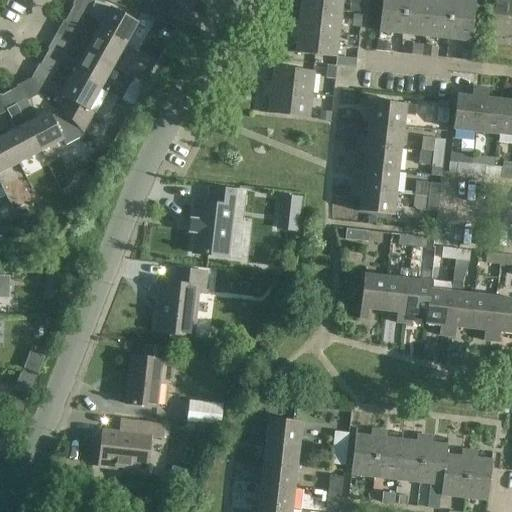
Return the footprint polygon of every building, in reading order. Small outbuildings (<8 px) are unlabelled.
[(145,0),(143,7),(180,22),(192,1),(189,0),(145,0)] [(341,11),(342,0),(302,0),(302,7),(341,11)] [(350,0),(349,12),(361,13),(362,0),(350,0)] [(382,0),(379,31),(402,34),(405,0),(382,0)] [(405,0),(402,34),(425,37),(429,0),(405,0)] [(448,39),(452,0),(429,0),(425,37),(448,39)] [(471,42),(476,2),(460,0),(452,0),(448,39),(471,42)] [(87,13),(74,5),(69,14),(82,21),(87,13)] [(110,7),(98,29),(125,45),(138,23),(110,7)] [(341,11),(302,7),(300,22),(293,21),(292,29),(339,35),(341,11)] [(78,29),(82,21),(69,14),(64,22),(78,29)] [(360,28),(361,16),(352,15),(351,27),(360,28)] [(113,67),(125,45),(98,29),(86,51),(113,67)] [(339,35),(292,29),(291,37),(298,38),(296,53),(336,58),(339,35)] [(376,43),(376,51),(389,53),(390,44),(376,43)] [(412,44),(411,55),(421,56),(423,45),(412,44)] [(424,46),(423,56),(437,58),(438,47),(424,46)] [(62,57),(49,49),(44,58),(58,65),(62,57)] [(101,89),(113,67),(86,51),(78,66),(62,57),(58,65),(73,73),(101,89)] [(459,51),(458,60),(469,61),(470,52),(459,51)] [(53,74),(58,65),(44,58),(40,66),(53,74)] [(343,68),(354,69),(354,60),(344,59),(343,68)] [(73,73),(58,65),(53,74),(68,82),(61,96),(65,99),(60,109),(62,111),(83,133),(94,114),(89,110),(101,89),(73,73)] [(335,80),(336,67),(326,66),(325,79),(335,80)] [(265,90),(311,95),(314,72),(274,67),(273,83),(266,82),(265,90)] [(141,68),(136,78),(143,82),(148,72),(141,68)] [(133,78),(126,90),(138,96),(145,85),(133,78)] [(25,101),(18,87),(10,92),(17,105),(25,101)] [(453,130),(475,132),(480,88),(473,87),(471,97),(457,95),(454,115),(453,130)] [(480,88),(475,132),(497,135),(501,100),(487,99),(488,89),(480,88)] [(309,118),(311,95),(265,90),(264,98),(271,99),(269,114),(309,118)] [(41,152),(26,124),(25,121),(17,105),(10,92),(1,96),(8,110),(13,119),(10,120),(13,127),(16,125),(18,128),(4,136),(19,163),(41,152)] [(369,123),(403,127),(404,115),(414,116),(415,106),(361,100),(360,108),(370,109),(369,123)] [(497,135),(511,136),(511,101),(501,100),(497,135)] [(448,124),(449,110),(448,110),(448,103),(439,102),(437,122),(448,124)] [(49,112),(26,124),(41,152),(62,140),(66,147),(85,137),(82,134),(83,133),(62,111),(51,117),(49,112)] [(319,111),(318,120),(330,121),(331,113),(319,111)] [(357,137),(356,144),(400,149),(403,127),(369,123),(367,138),(357,137)] [(0,173),(19,163),(4,136),(0,137),(0,173)] [(422,137),(420,151),(432,152),(434,138),(422,137)] [(444,154),(445,140),(435,139),(433,153),(444,154)] [(398,172),(400,149),(356,144),(355,152),(365,153),(364,168),(398,172)] [(444,154),(433,153),(432,167),(442,168),(444,154)] [(470,175),(472,157),(460,155),(460,163),(458,163),(457,174),(470,175)] [(494,159),(472,157),(470,175),(492,178),(493,167),(494,159)] [(511,169),(493,167),(492,178),(511,180),(511,169)] [(396,194),(398,172),(364,168),(362,182),(352,181),(351,188),(396,194)] [(428,198),(439,199),(440,185),(420,182),(415,189),(414,196),(428,198)] [(69,187),(62,190),(67,202),(74,198),(69,187)] [(396,197),(396,194),(351,188),(350,196),(360,197),(359,212),(393,217),(396,197)] [(232,258),(239,192),(209,189),(208,204),(194,203),(191,221),(196,222),(193,253),(232,258)] [(427,211),(437,212),(439,199),(428,198),(427,211)] [(285,199),(281,223),(294,226),(298,201),(285,199)] [(24,205),(13,210),(18,219),(28,214),(24,205)] [(345,240),(365,242),(379,244),(380,233),(346,229),(345,240)] [(396,246),(412,247),(413,237),(397,235),(396,246)] [(412,247),(423,248),(424,238),(413,237),(412,247)] [(442,259),(456,260),(457,250),(443,248),(442,259)] [(457,250),(456,260),(470,262),(471,251),(457,250)] [(500,265),(501,255),(487,253),(486,264),(500,265)] [(511,266),(511,256),(501,255),(500,265),(511,266)] [(155,332),(175,335),(193,336),(197,292),(204,292),(206,273),(176,269),(174,284),(161,283),(155,332)] [(399,279),(386,277),(382,311),(397,313),(396,323),(403,324),(409,270),(400,269),(399,279)] [(425,324),(426,324),(429,290),(430,282),(417,281),(418,271),(409,270),(403,324),(411,325),(412,315),(426,316),(425,324)] [(368,310),(382,311),(386,277),(364,275),(359,319),(367,320),(368,310)] [(270,290),(274,292),(279,292),(282,287),(280,282),(276,280),(272,281),(269,286),(270,290)] [(439,336),(447,337),(453,281),(451,281),(450,293),(429,290),(426,324),(440,326),(439,336)] [(462,283),(453,281),(447,337),(454,338),(455,328),(470,329),(474,295),(461,294),(462,283)] [(483,341),(491,342),(496,298),(474,295),(470,329),(484,331),(483,341)] [(511,299),(496,298),(491,342),(498,343),(499,333),(511,334),(511,299)] [(32,346),(23,369),(38,375),(47,352),(32,346)] [(125,404),(145,407),(157,408),(161,360),(168,360),(169,349),(163,348),(143,346),(142,358),(130,357),(125,404)] [(189,401),(186,422),(220,426),(222,405),(189,401)] [(5,406),(1,417),(18,423),(22,411),(5,406)] [(265,440),(299,444),(301,422),(268,418),(265,440)] [(162,439),(164,425),(132,421),(131,435),(103,431),(98,467),(100,467),(100,464),(147,470),(150,438),(162,439)] [(355,435),(350,475),(374,478),(379,431),(371,430),(370,437),(355,435)] [(379,431),(374,478),(397,480),(401,441),(386,439),(387,432),(379,431)] [(347,450),(349,433),(335,432),(333,448),(347,450)] [(401,441),(397,480),(420,483),(425,436),(417,435),(416,442),(401,441)] [(425,436),(420,483),(442,485),(441,495),(442,495),(447,456),(446,456),(448,446),(432,444),(433,437),(425,436)] [(265,440),(263,463),(296,466),(299,444),(265,440)] [(347,450),(333,448),(331,464),(345,466),(347,450)] [(447,456),(442,495),(464,498),(469,451),(461,451),(461,457),(447,456)] [(469,451),(464,498),(488,501),(492,461),(477,459),(477,452),(469,451)] [(296,466),(263,463),(260,485),(294,488),(295,477),(301,478),(302,467),(296,466)] [(330,476),(328,493),(342,494),(344,477),(330,476)] [(294,488),(260,485),(258,507),(292,510),(294,488)] [(342,494),(328,493),(323,492),(322,502),(327,502),(326,508),(340,510),(342,494)] [(398,495),(397,505),(406,506),(407,496),(398,495)]
